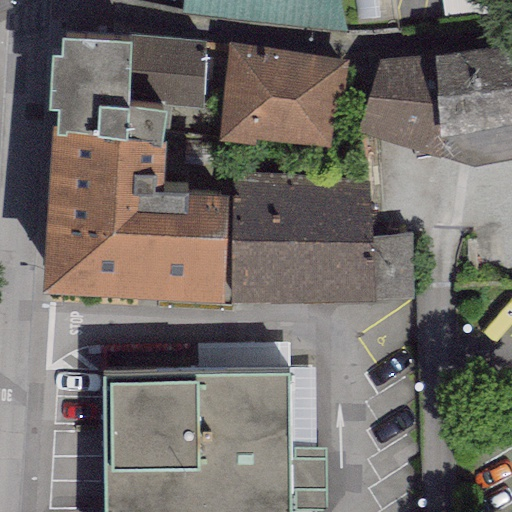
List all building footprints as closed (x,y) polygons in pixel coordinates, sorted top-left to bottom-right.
[(9,0),(0,0),(0,20),(14,13),(9,0)] [(181,0),(179,26),(350,40),(339,0),(181,0)] [(200,118),(205,47),(131,43),(130,59),(62,55),(61,72),(52,71),(48,126),(56,127),(55,156),(164,162),(165,129),(160,129),(161,116),(200,118)] [(347,64),(228,50),(217,148),(256,152),(257,147),(329,155),(334,112),(341,113),(347,64)] [(511,51),(381,64),(355,138),(441,167),(473,177),(511,168),(511,51)] [(221,320),(227,213),(161,210),(164,162),(55,156),(49,156),(41,310),(221,320)] [(370,191),(234,178),(231,315),(374,311),(370,191)] [(103,355),(102,350),(103,511),(289,511),(287,351),(103,355)]
